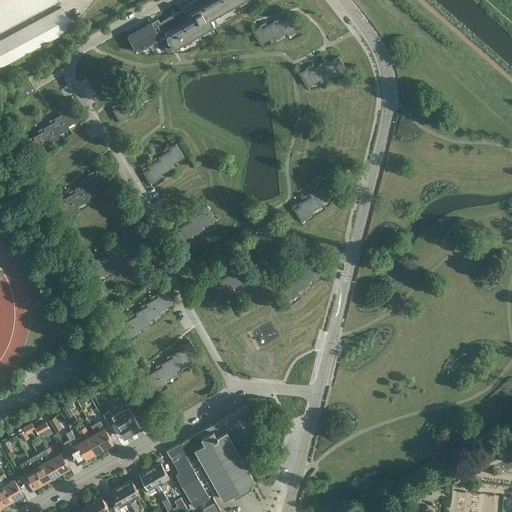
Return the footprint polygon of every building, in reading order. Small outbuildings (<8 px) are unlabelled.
[(215,15),(241,0),(193,0),(181,7),(182,10),(160,22),(159,20),(154,22),(152,23),(152,22),(128,36),(137,51),(138,50),(160,37),(160,36),(165,33),(168,38),(162,42),(167,51),(174,47),(175,49),(215,27),(214,25),(215,24),(211,18),(210,16),(214,14),(215,15)] [(0,39),(0,67),(73,28),(60,7),(0,39)] [(288,18),(281,22),(285,30),(288,35),(295,31),(293,29),(299,26),(294,17),(292,14),(287,17),(288,18)] [(281,22),(279,18),(273,21),(274,23),(268,26),(267,27),(272,34),(272,35),(274,39),(281,35),(280,33),(285,30),(281,22)] [(267,27),(268,26),(265,22),(260,25),(261,27),(254,31),(261,43),(268,39),(267,37),(272,35),(272,34),(267,27)] [(334,61),(328,65),(327,65),(332,73),(334,77),(341,73),(340,71),(346,68),(341,59),(340,59),(339,56),(333,59),(334,61)] [(327,65),(328,65),(325,60),(320,63),(321,65),(314,69),(318,77),(321,82),(328,78),(327,76),(332,73),(327,65)] [(314,69),(312,65),(306,68),(307,70),(300,74),(307,86),(314,82),(313,80),(318,77),(314,69)] [(36,91),(29,77),(14,85),(22,99),(36,91)] [(153,95),(146,82),(139,87),(138,85),(133,88),(135,92),(140,100),(145,97),(146,99),(153,95)] [(79,93),(87,105),(99,97),(92,85),(79,93)] [(143,104),(140,100),(135,92),(129,96),(128,94),(122,97),(125,101),(129,109),(130,109),(135,106),(136,108),(143,104)] [(125,101),(118,105),(117,103),(112,106),(114,110),(119,119),(124,115),(125,118),(132,114),(130,109),(129,109),(125,101)] [(80,118),(73,106),(66,110),(65,108),(59,111),(62,115),(67,123),(72,120),(73,122),(80,118)] [(70,128),(67,123),(62,115),(55,119),(54,117),(49,121),(51,125),(52,125),(56,133),(56,132),(59,137),(64,134),(63,132),(70,128)] [(52,125),(51,125),(45,129),(43,127),(38,130),(41,134),(45,142),(46,142),(51,139),(52,141),(59,137),(56,132),(56,133),(52,125)] [(48,146),(46,142),(45,142),(41,134),(34,138),(33,136),(28,139),(30,143),(29,143),(35,151),(40,148),(41,150),(48,146)] [(184,156),(177,144),(170,148),(169,147),(163,150),(166,154),(170,161),(171,161),(176,158),(177,161),(184,156)] [(173,166),(171,161),(170,161),(166,154),(159,158),(158,156),(153,159),(155,163),(160,171),(163,175),(168,172),(166,170),(173,166)] [(155,163),(148,167),(147,165),(142,168),(144,171),(144,172),(149,180),(155,177),(156,179),(163,175),(160,171),(155,163)] [(111,180),(104,167),(97,171),(96,170),(90,173),(93,177),(97,185),(98,184),(103,182),(104,184),(111,180)] [(100,189),(98,184),(97,185),(93,177),(86,181),(85,179),(80,182),(82,186),(87,194),(92,191),(93,193),(100,189)] [(335,194),(328,181),(320,185),(319,184),(314,187),(316,191),(317,191),(321,199),(321,198),(326,196),(328,198),(335,194)] [(89,199),(87,194),(82,186),(75,190),(74,188),(69,191),(71,196),(72,196),(76,203),(81,200),(82,203),(89,199)] [(324,203),(321,198),(321,199),(317,191),(316,191),(310,195),(309,193),(303,196),(306,200),(311,208),(316,205),(317,207),(324,203)] [(79,208),(76,203),(72,196),(71,196),(65,200),(64,198),(58,201),(60,204),(65,213),(71,210),(72,212),(79,208)] [(306,200),(299,204),(298,202),(298,203),(295,198),(291,201),(293,205),(295,209),(300,218),(305,214),(306,216),(314,212),(311,208),(306,200)] [(215,218),(208,206),(200,210),(199,208),(194,211),(196,215),(197,215),(201,223),(206,220),(208,222),(215,218)] [(204,228),(201,223),(197,215),(196,215),(190,219),(189,218),(184,221),(183,221),(186,225),(191,232),(196,229),(197,232),(204,228)] [(174,233),(180,243),(185,240),(186,242),(193,237),(191,232),(186,225),(179,229),(178,227),(173,230),(174,233)] [(142,241),(134,229),(127,233),(126,231),(121,234),(123,239),(124,238),(128,246),(133,243),(134,245),(142,241)] [(131,251),(128,246),(124,238),(123,239),(117,242),(115,241),(110,244),(113,248),(117,256),(118,256),(123,253),(124,255),(131,251)] [(120,260),(118,256),(117,256),(113,248),(106,252),(105,250),(100,253),(102,257),(107,265),(112,262),(113,264),(120,260)] [(110,269),(107,265),(102,257),(95,261),(94,259),(89,262),(91,266),(96,275),(101,271),(103,274),(110,269)] [(321,274),(314,261),(307,265),(306,264),(301,267),(303,271),(308,279),(308,278),(313,276),(314,278),(321,274)] [(245,280),(238,268),(230,272),(229,270),(224,273),(226,277),(227,277),(231,285),(236,282),(238,284),(245,280)] [(311,283),(308,278),(308,279),(303,271),(296,275),(295,273),(290,276),(293,280),(297,288),(302,285),(304,287),(311,283)] [(234,289),(231,285),(227,277),(226,277),(220,281),(219,279),(213,282),(216,287),(221,294),(226,291),(227,293),(234,289)] [(293,280),(286,284),(285,282),(280,285),(282,288),(281,288),(286,297),(292,294),(293,296),(300,292),(297,288),(293,280)] [(216,287),(209,291),(208,289),(203,292),(205,295),(210,304),(215,301),(217,303),(223,299),(221,294),(216,287)] [(170,288),(165,291),(158,295),(157,293),(152,296),(154,300),(159,308),(164,305),(165,307),(172,303),(170,299),(175,297),(170,288)] [(162,313),(159,308),(154,300),(147,304),(146,302),(141,305),(143,310),(144,310),(148,317),(153,314),(155,316),(162,313)] [(151,322),(148,317),(144,310),(143,310),(137,313),(136,312),(130,315),(133,319),(137,327),(143,324),(144,326),(151,322)] [(140,332),(133,319),(126,323),(125,321),(120,324),(121,327),(127,337),(132,334),(133,336),(140,332)] [(177,347),(179,352),(180,351),(184,359),(189,356),(191,359),(198,354),(191,342),(183,346),(182,344),(177,347)] [(187,364),(184,359),(180,351),(179,352),(173,355),(172,354),(166,357),(169,361),(174,369),(179,366),(180,368),(187,364)] [(132,354),(125,358),(131,368),(137,364),(132,354)] [(176,373),(174,369),(169,361),(162,365),(161,363),(156,366),(158,370),(163,378),(168,375),(169,377),(176,373)] [(166,383),(163,378),(158,370),(151,374),(150,372),(145,375),(147,379),(152,388),(158,384),(159,387),(166,383)] [(86,394),(78,399),(80,403),(89,398),(86,394)] [(72,400),(67,402),(71,409),(76,406),(72,400)] [(110,425),(116,421),(125,437),(141,427),(136,418),(141,414),(133,400),(121,407),(122,409),(112,414),(110,410),(104,413),(110,425)] [(255,480),(237,447),(236,445),(262,430),(247,404),(234,412),(235,412),(233,413),(232,413),(216,422),(216,423),(213,425),(212,424),(183,441),(184,441),(180,443),(167,450),(173,461),(179,472),(176,474),(194,505),(219,491),(223,499),(255,480)] [(68,405),(63,408),(68,417),(73,414),(68,405)] [(40,416),(33,421),(36,425),(43,420),(40,416)] [(62,428),(55,416),(49,419),(56,431),(62,428)] [(90,423),(95,431),(104,447),(107,445),(109,446),(112,444),(112,442),(113,442),(104,426),(100,428),(95,420),(90,423)] [(46,421),(41,424),(47,434),(52,431),(46,421)] [(32,422),(23,426),(24,428),(27,433),(36,429),(32,423),(32,422)] [(82,428),(95,452),(98,450),(100,451),(103,449),(103,447),(104,447),(95,431),(90,434),(85,426),(82,428)] [(78,441),(87,457),(88,456),(89,457),(92,455),(92,454),(95,452),(82,428),(78,430),(83,438),(78,441)] [(74,443),(69,446),(78,462),(79,462),(80,462),(83,460),(84,459),(87,457),(78,441),(73,433),(70,435),(74,443)] [(8,452),(13,449),(8,440),(3,443),(8,452)] [(46,448),(60,472),(63,470),(65,471),(68,469),(68,468),(69,467),(60,451),(54,454),(50,446),(46,448)] [(59,473),(60,472),(46,448),(38,453),(51,477),(54,475),(56,476),(59,474),(59,473)] [(29,458),(43,482),(44,482),(45,482),(48,480),(48,479),(51,477),(38,453),(29,458)] [(20,463),(25,471),(34,487),(35,487),(36,487),(39,485),(40,484),(43,482),(29,458),(20,463)] [(162,482),(169,477),(161,462),(150,468),(159,484),(163,490),(167,488),(165,483),(163,484),(162,482)] [(159,484),(150,468),(140,474),(146,484),(141,486),(144,490),(147,488),(150,494),(152,494),(158,490),(163,500),(167,497),(163,490),(159,484)] [(1,475),(14,499),(17,497),(19,497),(22,496),(22,494),(23,494),(14,478),(8,481),(4,473),(1,475)] [(0,474),(0,494),(5,503),(8,502),(10,502),(13,500),(13,499),(14,499),(1,475),(0,474)] [(133,497),(140,494),(131,479),(121,485),(136,511),(140,509),(133,497)] [(133,511),(136,511),(121,485),(110,491),(119,506),(122,511),(128,508),(130,511),(133,511)] [(91,501),(97,511),(106,511),(110,510),(102,495),(91,501)] [(177,505),(173,508),(175,511),(182,511),(188,509),(181,496),(174,500),(177,505)] [(97,511),(91,501),(81,507),(83,511),(97,511)] [(212,511),(222,511),(216,501),(203,509),(205,511),(210,511),(212,511)]
